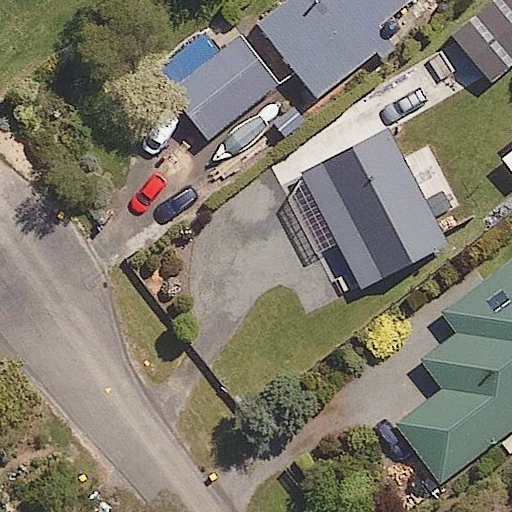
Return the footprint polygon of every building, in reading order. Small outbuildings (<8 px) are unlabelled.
[(409,0),(287,0),(255,26),(314,100),(383,45),(371,30),(409,0)] [(213,55),(199,36),(151,72),(204,141),(276,86),(238,36),(213,55)] [(445,245),(385,132),(300,177),(359,290),(445,245)] [(511,138),(493,153),(511,176),(511,138)] [(511,261),(440,316),(455,336),(419,363),(441,392),(394,428),(438,486),(511,429),(511,261)]
